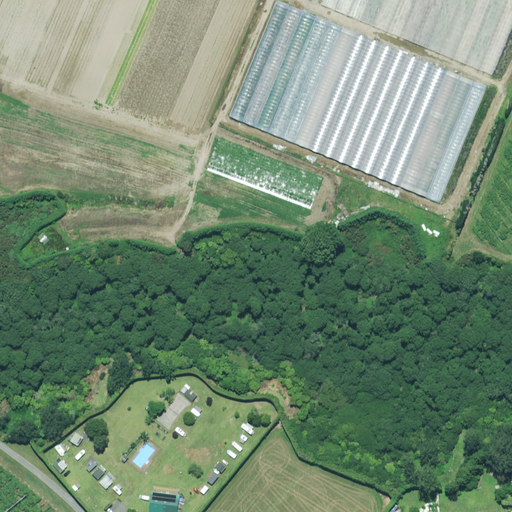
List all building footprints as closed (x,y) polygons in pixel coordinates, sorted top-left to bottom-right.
[(198,396),(187,386),(182,391),(193,402),(198,396)] [(246,424),(243,427),(252,436),(255,432),(252,429),(254,427),(249,423),(247,425),(246,424)] [(69,440),(72,442),(77,445),(83,437),(79,435),(74,432),(69,440)] [(243,448),(237,442),(233,446),(239,452),(243,448)] [(61,474),(65,471),(69,467),(65,463),(61,458),(53,465),(61,474)] [(95,462),(87,469),(90,473),(98,466),(95,462)] [(227,468),(221,462),(216,468),(223,473),(227,468)] [(105,473),(100,468),(94,475),(99,480),(105,473)] [(114,482),(107,475),(100,483),(107,489),(114,482)] [(179,511),(182,493),(154,489),(150,511),(179,511)]
